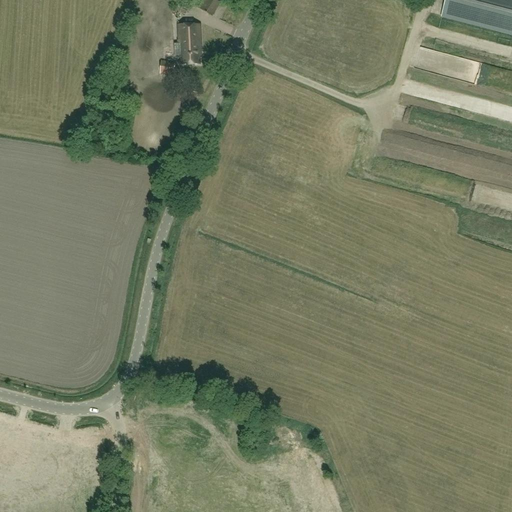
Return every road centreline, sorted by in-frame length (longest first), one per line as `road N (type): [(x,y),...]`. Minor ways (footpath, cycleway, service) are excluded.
road 1 (tertiary): [(105,403),(133,365),(167,214),(257,0)]
road 2 (track): [(429,0),(399,85),(367,104),(235,51)]
